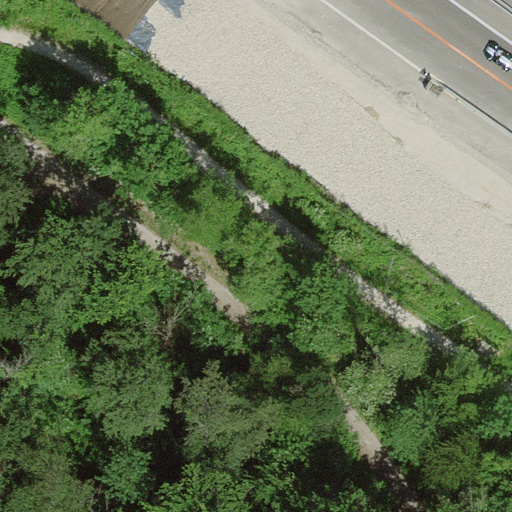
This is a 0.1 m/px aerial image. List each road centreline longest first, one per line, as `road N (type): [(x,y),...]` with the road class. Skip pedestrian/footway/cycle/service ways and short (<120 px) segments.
road 1 (track): [(0,35),(97,68),(328,263),(511,394)]
road 2 (track): [(0,126),(249,319),(354,425),(417,511)]
road 3 (motorway): [(388,0),(511,89)]
